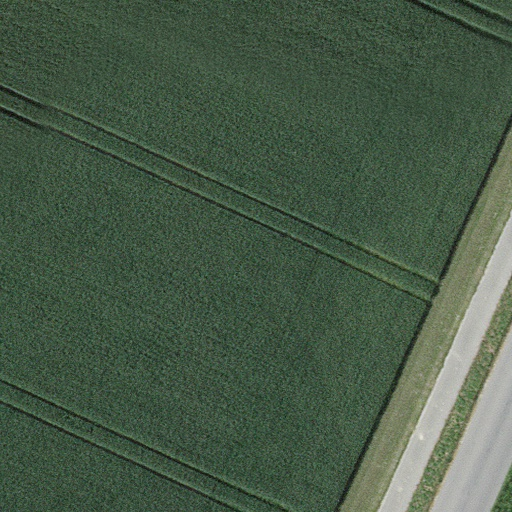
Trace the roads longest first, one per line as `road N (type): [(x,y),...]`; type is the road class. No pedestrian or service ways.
road 1 (track): [(511,239),(390,511)]
road 2 (tertiary): [(458,511),(511,391)]
